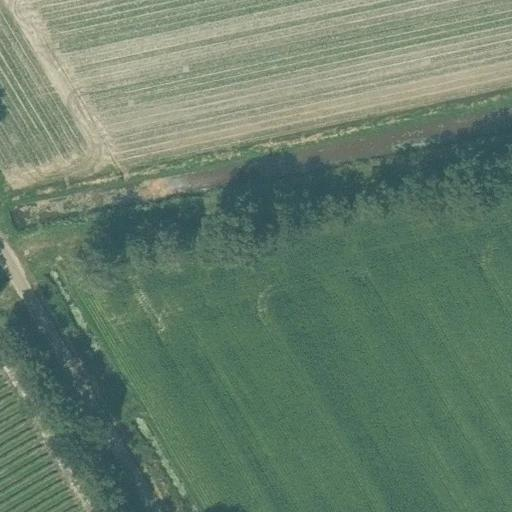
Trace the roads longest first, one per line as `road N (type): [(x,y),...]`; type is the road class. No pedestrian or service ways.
road 1 (track): [(511,160),(4,258)]
road 2 (unclassified): [(157,511),(0,250)]
